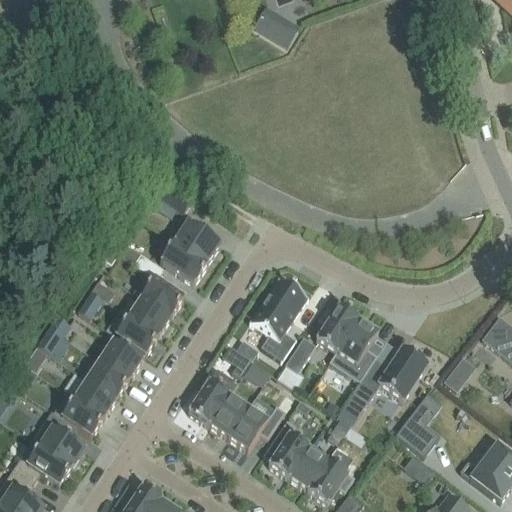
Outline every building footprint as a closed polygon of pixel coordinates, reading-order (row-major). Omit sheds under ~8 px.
[(264,0),(255,13),(288,37),(303,17),(278,0),(264,0)] [(511,0),(494,0),(511,16),(511,0)] [(157,184),(148,198),(175,216),(181,220),(191,205),(158,183),(157,184)] [(186,227),(173,247),(207,270),(208,269),(207,269),(220,250),(186,227)] [(207,270),(173,247),(159,267),(194,290),(207,270)] [(111,256),(104,266),(111,270),(118,260),(111,256)] [(164,275),(140,259),(133,270),(146,278),(157,286),(164,275)] [(146,278),(133,298),(171,323),(184,304),(157,286),(146,278)] [(308,305),(278,285),(277,286),(278,287),(251,328),(250,327),(249,329),(268,342),(261,353),(280,366),(281,367),(296,345),(295,344),(294,345),(284,338),(306,305),(307,306),(308,305)] [(97,287),(90,297),(97,302),(104,291),(97,287)] [(90,297),(77,317),(89,325),(102,305),(97,302),(90,297)] [(128,322),(158,342),(171,323),(133,298),(132,299),(140,304),(128,322)] [(335,359),(358,325),(338,312),(315,346),(335,359)] [(56,322),(49,333),(61,341),(68,330),(56,322)] [(128,322),(115,342),(145,362),(158,342),(128,322)] [(483,345),(508,364),(511,359),(511,333),(499,324),(483,345)] [(359,325),(358,325),(335,359),(328,368),(359,389),(374,365),(377,362),(367,355),(378,339),(376,338),(378,334),(369,328),(367,331),(358,326),(359,325)] [(49,333),(37,352),(49,360),(61,341),(49,333)] [(93,361),(93,362),(129,386),(142,366),(112,347),(99,365),(93,361)] [(411,361),(402,355),(389,375),(374,365),(359,389),(352,399),(367,409),(378,393),(401,408),(426,371),(424,370),(425,368),(412,359),(411,361)] [(31,360),(25,370),(35,377),(41,367),(31,360)] [(236,371),(231,378),(240,384),(251,367),(243,361),(236,371)] [(93,362),(80,381),(116,405),(129,386),(93,362)] [(11,379),(6,386),(23,398),(28,390),(11,379)] [(67,398),(66,399),(104,424),(116,405),(80,381),(80,382),(86,386),(75,403),(67,398)] [(208,387),(188,418),(208,431),(228,401),(237,388),(228,382),(220,395),(208,387)] [(66,399),(53,418),(91,443),(104,424),(66,399)] [(228,401),(208,431),(208,432),(209,431),(227,444),(247,414),(228,401)] [(337,422),(342,414),(331,407),(325,415),(337,422)] [(247,414),(227,444),(247,457),(259,439),(267,445),(285,418),(276,412),(266,426),(247,414)] [(44,428),(31,447),(71,473),(83,454),(68,444),(76,433),(53,418),(51,417),(44,428)] [(439,442),(411,420),(395,441),(423,463),(439,442)] [(286,427),(262,463),(270,468),(268,471),(288,484),(308,453),(289,441),(295,433),(286,427)] [(31,447),(11,477),(32,491),(40,480),(58,492),(71,473),(31,447)] [(500,507),(511,491),(511,461),(496,450),(477,476),(468,469),(461,477),(500,507)] [(308,453),(288,484),(288,485),(289,484),(307,496),(306,497),(307,497),(328,466),(327,466),(309,454),(308,453)] [(414,481),(423,469),(413,461),(404,473),(414,481)] [(328,466),(307,497),(327,511),(338,494),(344,498),(354,484),(328,466)] [(11,477),(0,493),(0,511),(40,511),(25,502),(32,491),(11,477)] [(127,511),(118,506),(113,511),(158,511),(161,507),(141,493),(128,511),(127,511)] [(462,511),(448,501),(439,511),(462,511)]
